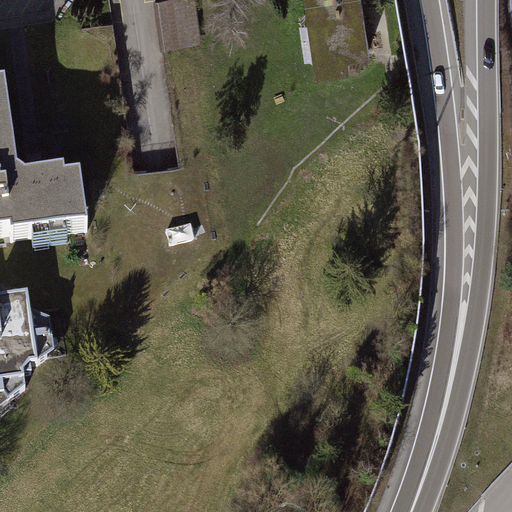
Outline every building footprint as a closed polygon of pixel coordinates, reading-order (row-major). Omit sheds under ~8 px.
[(194,0),(152,0),(160,50),(202,43),(194,0)] [(368,64),(358,0),(299,0),(302,13),(297,19),(302,52),(308,57),(310,72),(368,64)] [(0,237),(8,237),(9,243),(85,233),(78,182),(62,184),(61,178),(23,183),(15,177),(3,91),(0,91),(0,237)] [(353,144),(362,156),(385,139),(391,148),(408,136),(401,127),(397,130),(388,118),(353,144)] [(322,174),(307,187),(329,213),(335,207),(344,218),(350,213),(340,203),(344,199),(322,174)] [(396,210),(383,193),(372,202),(385,219),(396,210)] [(248,262),(239,272),(293,322),(310,303),(287,282),(302,266),(287,252),(272,268),(270,267),(264,274),(255,266),(253,268),(248,262)] [(391,313),(404,284),(375,272),(366,294),(375,298),(373,305),(391,313)] [(0,297),(0,412),(25,390),(24,376),(33,375),(31,367),(41,365),(54,350),(50,316),(32,309),(30,294),(0,297)] [(266,328),(252,319),(245,329),(259,338),(266,328)] [(291,333),(280,331),(277,344),(288,346),(291,333)] [(354,511),(368,491),(354,483),(338,509),(343,511),(354,511)]
